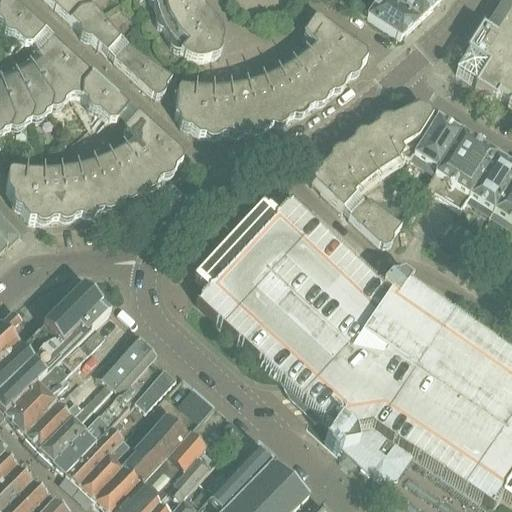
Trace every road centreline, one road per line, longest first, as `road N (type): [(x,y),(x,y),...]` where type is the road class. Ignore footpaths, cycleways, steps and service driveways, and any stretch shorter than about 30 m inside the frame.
road 1 (unclassified): [(147,263),(149,312),(350,511)]
road 2 (unclassified): [(511,332),(417,269),(381,262),(268,163)]
road 3 (residential): [(21,0),(222,182)]
road 4 (residential): [(211,0),(229,32),(257,42),(291,31),(314,10),(376,51),(401,79)]
road 5 (residential): [(268,163),(342,124),(401,79)]
road 6 (unclassified): [(511,153),(401,79)]
